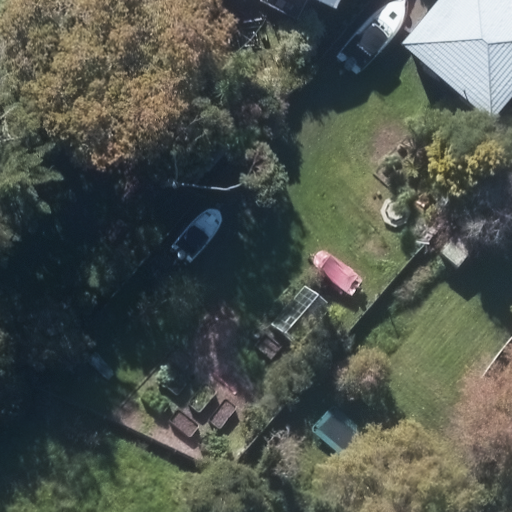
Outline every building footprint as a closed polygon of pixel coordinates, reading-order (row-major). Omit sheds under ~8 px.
[(259,0),(294,18),(303,0),(320,0),(329,4),(330,0),(259,0)] [(511,0),(430,0),(397,41),(487,116),(511,86),(511,0)] [(439,258),(457,271),(475,246),(456,233),(439,258)] [(283,316),(309,335),(332,305),(306,285),(283,316)] [(79,396),(221,467),(233,442),(92,372),(79,396)]
